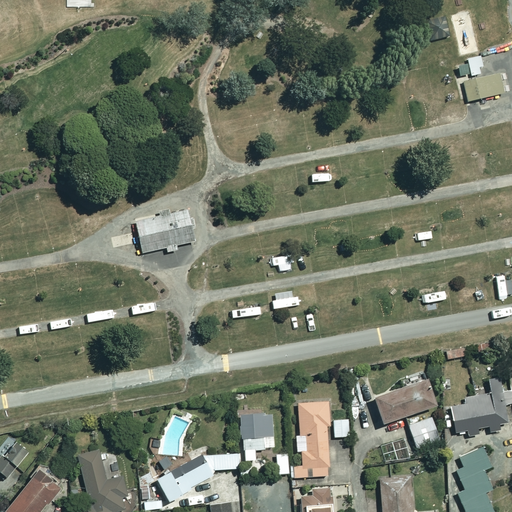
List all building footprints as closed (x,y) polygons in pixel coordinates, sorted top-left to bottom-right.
[(423,21),(428,40),(448,35),(443,16),(423,21)] [(481,65),(478,55),(465,58),(466,62),(469,75),(478,73),(477,66),(481,65)] [(500,83),(498,72),(460,81),(465,100),(502,92),(500,83)] [(189,216),(187,207),(169,210),(168,206),(157,208),(158,213),(135,218),(142,250),(165,245),(166,250),(177,247),(176,243),(194,239),(192,226),(194,225),(192,215),(189,216)] [(508,424),(500,377),(489,379),(492,393),(466,398),(467,404),(452,407),(453,411),(445,413),(447,425),(455,423),(456,432),(490,427),(491,432),(500,430),(499,425),(508,424)] [(438,405),(428,379),(376,398),(385,424),(438,405)] [(330,425),(329,402),(299,403),(300,436),(297,436),(297,452),(302,452),(303,465),(291,466),(292,478),(330,476),(328,425),(330,425)] [(272,412),(241,415),(245,461),(257,460),(256,450),(266,449),(266,437),(274,437),(272,412)] [(441,442),(431,412),(407,420),(418,450),(441,442)] [(350,436),(349,419),(334,420),(335,437),(350,436)] [(36,458),(15,442),(5,455),(2,453),(0,454),(0,471),(8,478),(16,467),(24,473),(36,458)] [(489,466),(481,446),(457,456),(461,466),(454,470),(462,489),(454,492),(463,511),(462,511),(488,511),(492,511),(484,492),(490,489),(482,469),(489,466)] [(107,480),(100,450),(79,455),(91,506),(76,509),(76,511),(114,511),(115,511),(128,509),(121,477),(107,480)] [(241,452),(203,452),(157,478),(170,501),(216,475),(214,471),(241,470),(241,452)] [(40,511),(63,484),(43,468),(5,511),(40,511)] [(415,511),(413,477),(380,479),(382,511),(415,511)] [(334,511),(332,487),(313,489),(313,496),(301,497),(302,511),(334,511)] [(231,511),(231,503),(211,505),(211,511),(231,511)]
